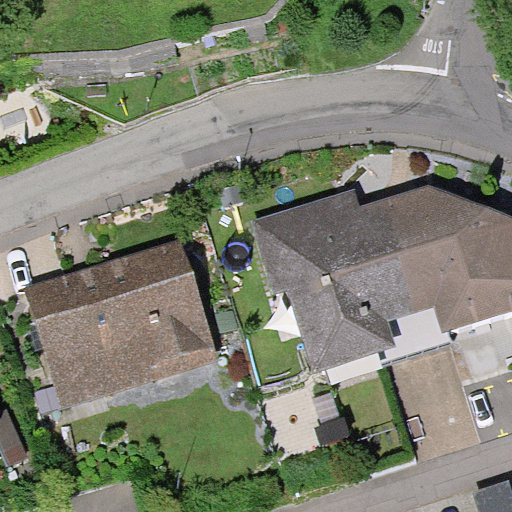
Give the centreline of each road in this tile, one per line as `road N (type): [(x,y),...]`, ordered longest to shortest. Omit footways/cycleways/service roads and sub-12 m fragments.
road 1 (residential): [(439,109),(358,100),(274,106),(0,212)]
road 2 (residential): [(511,458),(343,511)]
